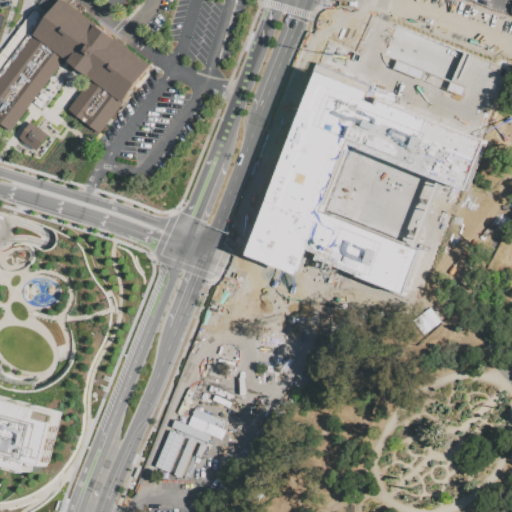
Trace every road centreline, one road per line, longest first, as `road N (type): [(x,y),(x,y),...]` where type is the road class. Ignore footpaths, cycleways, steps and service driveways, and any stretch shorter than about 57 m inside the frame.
road 1 (secondary): [(182,247),(102,451)]
road 2 (secondary): [(100,511),(178,329)]
road 3 (tertiary): [(187,234),(0,172)]
road 4 (tertiary): [(9,191),(182,247)]
road 5 (secondary): [(279,0),(216,160)]
road 6 (secondary): [(208,254),(262,119)]
road 7 (secondary): [(262,119),(308,0)]
